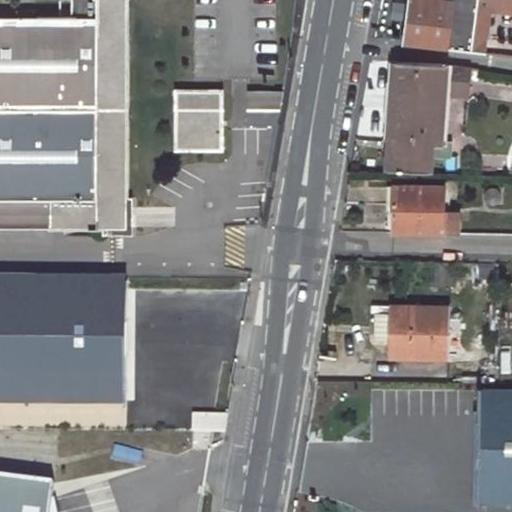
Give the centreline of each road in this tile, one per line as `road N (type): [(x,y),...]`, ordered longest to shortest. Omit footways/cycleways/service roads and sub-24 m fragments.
road 1 (tertiary): [(260,511),(347,0)]
road 2 (unknown): [(304,256),(511,249)]
